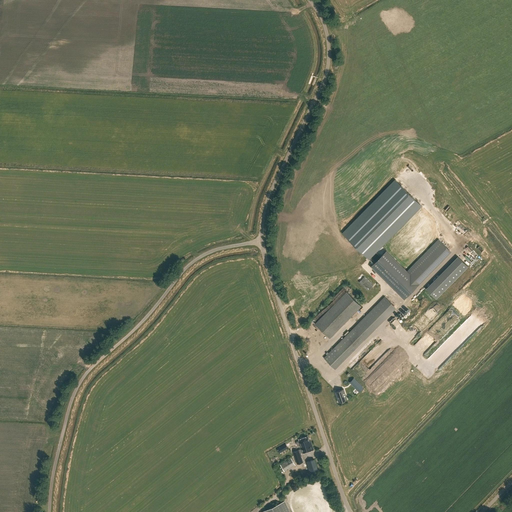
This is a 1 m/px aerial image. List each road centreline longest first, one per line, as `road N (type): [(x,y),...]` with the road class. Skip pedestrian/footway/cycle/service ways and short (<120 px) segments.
road 1 (unclassified): [(261,241),(195,260),(83,376),(67,411),(48,511)]
road 2 (unclassified): [(350,511),(261,241)]
road 3 (unclassified): [(261,241),(266,201),(326,71),(326,33),(309,0)]
